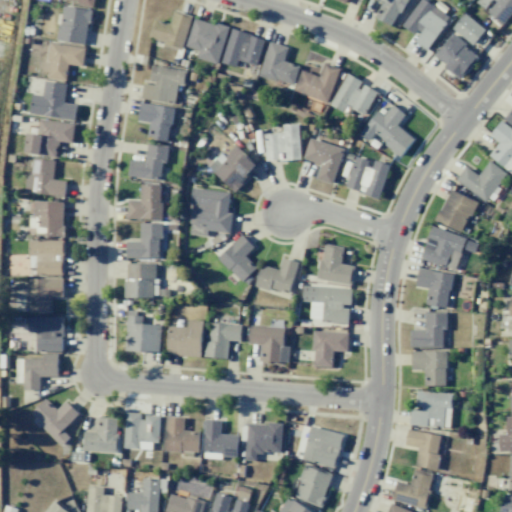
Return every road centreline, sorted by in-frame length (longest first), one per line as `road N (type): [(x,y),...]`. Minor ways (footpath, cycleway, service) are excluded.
road 1 (residential): [(381,402),(120,385),(96,364),(96,200),(127,0),(240,1),(340,35),(464,121)]
road 2 (residential): [(355,511),(371,476),(381,297),(395,238),(444,146),(511,60)]
